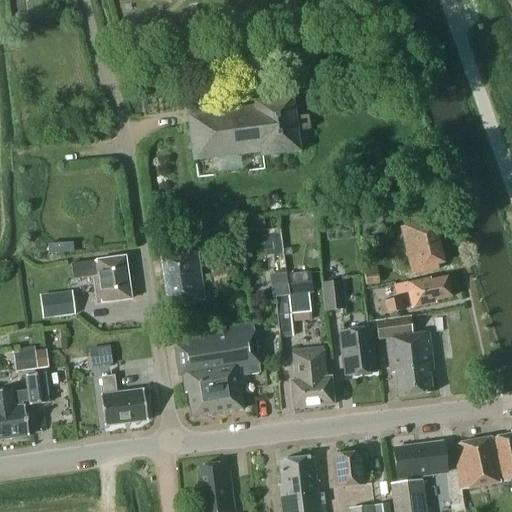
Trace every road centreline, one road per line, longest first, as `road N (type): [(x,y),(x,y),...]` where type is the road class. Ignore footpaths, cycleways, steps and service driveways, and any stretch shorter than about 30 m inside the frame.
road 1 (residential): [(166,442),(128,153),(83,0)]
road 2 (tertiary): [(505,404),(166,442)]
road 3 (tertiary): [(511,184),(447,0)]
road 4 (tertiary): [(166,442),(0,464)]
